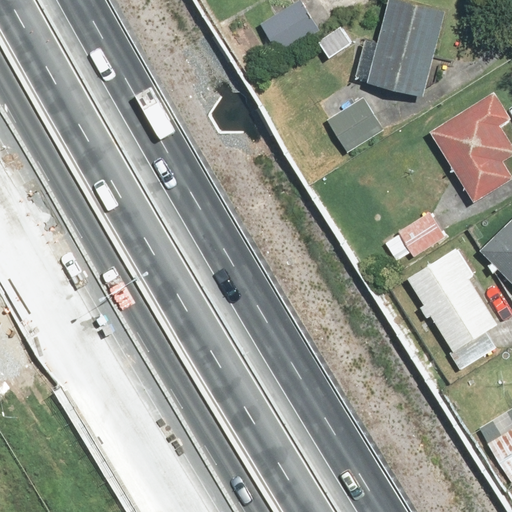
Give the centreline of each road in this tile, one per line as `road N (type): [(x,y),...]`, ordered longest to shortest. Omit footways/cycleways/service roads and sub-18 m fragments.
road 1 (motorway): [(46,0),(340,511)]
road 2 (motorway): [(242,511),(0,97)]
